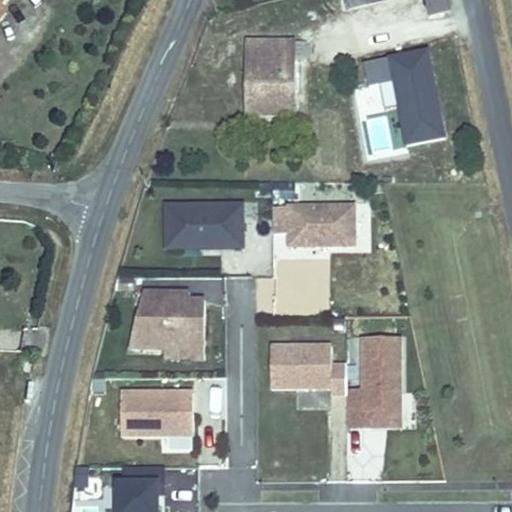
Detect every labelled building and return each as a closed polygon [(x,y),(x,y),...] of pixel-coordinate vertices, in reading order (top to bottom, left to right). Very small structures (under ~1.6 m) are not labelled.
[(253,42),(250,113),(295,115),(297,73),(297,43),(253,42)] [(432,55),(369,66),(372,83),(399,78),(411,147),(447,141),(432,55)] [(359,244),(358,204),(276,205),(276,232),(292,232),(292,244),(359,244)] [(245,207),(169,207),(169,249),(245,249),(245,207)] [(208,334),(209,298),(192,298),(193,291),(147,290),(147,345),(193,346),(193,333),(208,334)] [(351,392),(351,425),(405,425),(405,336),(367,337),(367,388),(351,389),(351,392)] [(335,363),(335,344),(274,344),(274,387),(335,386),(334,393),(351,392),(351,389),(350,363),(335,363)] [(197,434),(197,390),(125,390),(125,434),(197,434)] [(166,511),(166,470),(127,470),(127,487),(123,487),(122,511),(166,511)]
